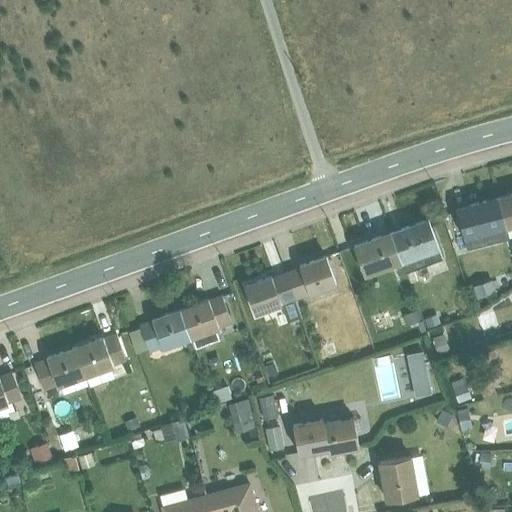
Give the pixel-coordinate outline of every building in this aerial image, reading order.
[(511,194),(498,198),(509,238),(511,236),(511,194)] [(509,238),(498,198),(469,206),(470,208),(455,211),(466,250),(509,239),(509,238)] [(405,272),(442,259),(428,219),(391,233),(401,263),(405,272)] [(401,263),(391,233),(353,247),(364,277),(401,263)] [(296,300),(336,285),(326,257),(299,266),(300,269),(286,273),(296,300)] [(296,300),(286,273),(272,278),(271,276),(244,286),(255,315),(281,305),(287,322),(302,317),(296,300)] [(492,279),(469,288),(473,300),(497,291),(492,279)] [(216,329),(231,323),(222,296),(209,301),(208,299),(180,309),(191,339),(195,349),(220,340),(216,329)] [(191,339),(180,309),(152,319),(153,321),(140,326),(150,352),(162,347),(163,349),(191,339)] [(418,309),(402,315),(407,327),(422,320),(418,309)] [(113,366),(126,360),(117,334),(103,339),(103,337),(75,347),(89,385),(89,387),(114,378),(111,368),(114,366),(113,366)] [(444,334),(432,338),(438,356),(449,351),(444,334)] [(332,340),(321,344),(326,359),(337,355),(332,340)] [(89,385),(75,347),(47,358),(47,359),(34,364),(44,391),(57,386),(57,387),(61,386),(63,394),(89,385)] [(406,348),(409,390),(428,388),(424,347),(406,348)] [(5,405),(21,399),(12,372),(0,376),(0,417),(9,415),(5,405)] [(466,383),(453,388),(458,403),(471,399),(466,383)] [(232,399),(227,386),(210,391),(215,405),(232,399)] [(264,420),(278,417),(273,394),(259,397),(264,420)] [(258,437),(248,398),(228,404),(236,433),(248,430),(251,439),(258,437)] [(468,408),(457,411),(461,430),(472,428),(468,408)] [(453,416),(441,409),(435,421),(447,428),(453,416)] [(328,452),(359,446),(353,417),(324,423),(322,417),(292,423),(298,452),(327,447),(328,452)] [(185,419),(161,425),(163,433),(153,435),(154,440),(157,439),(157,442),(164,440),(165,446),(191,440),(185,419)] [(79,446),(73,430),(59,435),(64,451),(79,446)] [(275,430),(265,431),(269,456),(278,454),(275,430)] [(52,457),(47,443),(30,449),(35,463),(52,457)] [(91,453),(78,457),(81,469),(95,465),(94,462),(97,461),(94,453),(92,454),(91,453)] [(492,454),(475,453),(474,465),(478,466),(478,467),(489,469),(492,454)] [(74,455),(63,459),(67,472),(78,469),(74,455)] [(387,501),(419,495),(412,455),(379,461),(387,501)] [(44,492),(37,469),(20,474),(27,499),(38,496),(37,494),(44,492)] [(22,485),(17,474),(5,478),(9,489),(22,485)] [(257,511),(249,482),(206,494),(210,511),(257,511)] [(210,511),(206,494),(187,499),(185,489),(160,496),(164,511),(210,511)]
